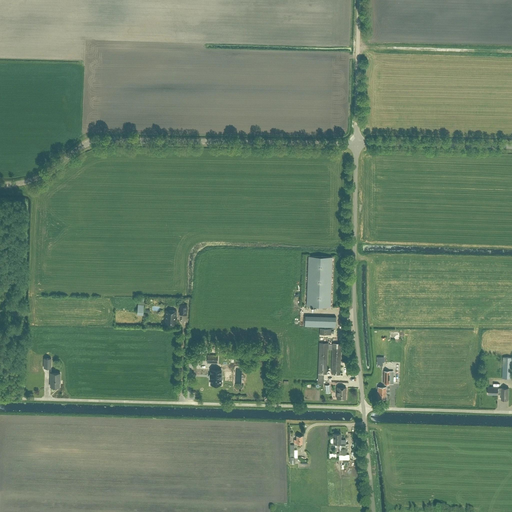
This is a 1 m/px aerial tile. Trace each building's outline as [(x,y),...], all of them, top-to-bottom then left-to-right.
[(312,256),(310,306),(326,306),(328,256),(312,256)] [(165,318),(165,324),(175,324),(175,316),(176,316),(176,311),(165,310),(165,318)] [(320,326),(335,327),(336,316),(320,316),(320,326)] [(333,338),(328,338),(328,334),(330,334),(331,329),(320,328),(318,373),(326,374),(327,349),(332,349),(331,374),(340,374),(341,338),(333,338)] [(217,363),(217,355),(207,354),(207,363),(217,363)] [(511,364),(511,357),(503,357),(502,378),(511,378),(511,364)] [(221,379),(221,369),(211,369),(211,374),(210,374),(210,378),(211,378),(211,384),(220,384),(220,379),(221,379)] [(60,381),(60,373),(50,373),(50,386),(59,386),(59,381),(60,381)] [(386,386),(380,386),(380,391),(377,391),(377,399),(386,399),(386,386)] [(337,387),(336,398),(345,398),(346,387),(337,387)] [(509,388),(488,387),(488,394),(498,394),(498,393),(501,393),(501,399),(508,400),(509,388)]
